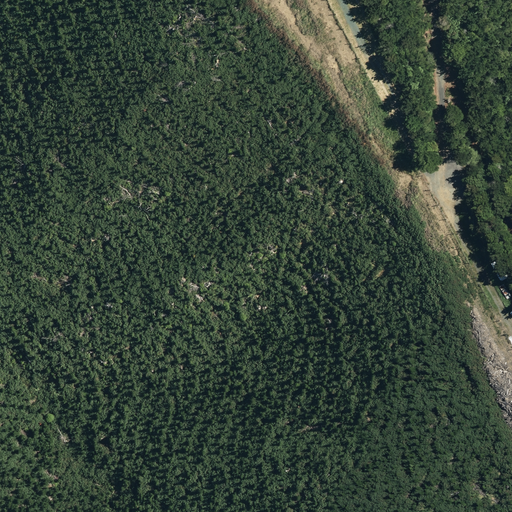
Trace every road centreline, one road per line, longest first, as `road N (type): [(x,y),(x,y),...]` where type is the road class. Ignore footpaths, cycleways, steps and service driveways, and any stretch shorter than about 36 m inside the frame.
road 1 (track): [(277,0),(373,140),(426,197),(511,372)]
road 2 (track): [(434,0),(442,128),(426,197)]
